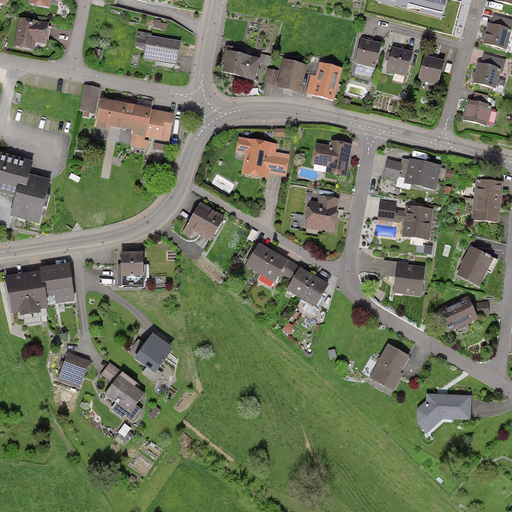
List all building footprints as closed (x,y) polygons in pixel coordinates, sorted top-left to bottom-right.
[(511,19),(494,15),(491,23),(488,23),(483,43),(507,49),(509,41),(511,29),(511,19)] [(49,23),(19,17),(14,45),(34,49),(36,42),(45,44),(46,39),(48,26),(49,23)] [(163,23),(154,21),(153,27),(161,29),(166,30),(167,23),(163,22),(163,23)] [(135,45),(145,49),(143,59),(177,65),(181,41),(151,36),(152,33),(138,31),(135,45)] [(382,43),(361,37),(354,63),(357,64),(373,68),(375,68),(382,43)] [(228,49),(237,52),(238,48),(226,45),(222,59),(225,60),(228,49)] [(413,51),(393,46),(386,71),(407,76),(413,51)] [(237,52),(228,49),(225,60),(222,71),(255,80),(260,62),(261,58),(260,58),(237,52)] [(261,53),(260,58),(261,58),(260,62),(268,64),(271,56),(261,53)] [(445,60),(424,54),(418,78),(439,84),(445,60)] [(506,60),(484,54),(481,63),(500,67),(499,69),(502,69),(504,70),(506,60)] [(283,58),(276,86),(300,93),(307,64),(283,58)] [(306,93),(334,100),(343,68),(320,62),(319,63),(316,75),(311,74),(306,93)] [(316,75),(319,63),(314,62),(310,74),(311,74),(316,75)] [(481,63),(478,62),(473,82),(494,88),(496,88),(498,78),(499,79),(502,69),(499,69),(500,67),(481,63)] [(371,76),(373,68),(357,64),(355,72),(371,76)] [(268,68),(264,83),(275,86),(279,71),(268,68)] [(499,79),(498,78),(496,88),(494,88),(493,90),(502,92),(505,80),(499,79)] [(85,84),(79,111),(95,114),(100,87),(85,84)] [(475,92),(473,100),(487,103),(489,95),(475,92)] [(110,126),(122,128),(127,103),(101,98),(96,126),(110,129),(110,126)] [(352,100),(342,98),(341,103),(350,106),(352,100)] [(473,100),(468,99),(463,120),(487,126),(492,105),(487,103),(473,100)] [(152,107),(127,103),(122,128),(133,130),(132,134),(146,137),(152,109),(152,107)] [(174,113),(152,109),(146,137),(169,141),(174,113)] [(287,128),(276,128),(276,136),(287,137),(287,128)] [(146,137),(132,134),(130,146),(147,149),(149,140),(145,139),(146,137)] [(245,154),(242,173),(268,178),(269,173),(286,176),(290,154),(276,152),(277,144),(238,136),(236,152),(245,154)] [(330,146),(316,143),(312,164),(327,166),(326,172),(346,176),(352,144),(331,140),(330,146)] [(168,145),(154,142),(153,148),(166,151),(168,145)] [(19,183),(27,185),(30,173),(33,161),(0,151),(0,192),(15,196),(19,183)] [(409,160),(402,158),(401,162),(402,162),(399,177),(405,178),(404,183),(411,185),(436,190),(439,178),(441,167),(442,165),(410,158),(409,160)] [(401,162),(387,159),(384,175),(398,179),(399,179),(399,177),(402,162),(401,162)] [(51,179),(30,173),(27,185),(19,183),(15,196),(10,215),(39,224),(44,206),(47,195),(51,179)] [(410,190),(411,185),(404,183),(405,178),(399,177),(399,179),(398,179),(396,186),(410,190)] [(476,178),(474,198),(501,201),(503,182),(476,178)] [(320,229),(333,231),(335,219),(336,213),(339,199),(320,195),(318,202),(311,201),(310,207),(307,220),(306,228),(319,230),(320,229)] [(499,223),(501,201),(474,198),(472,220),(499,223)] [(380,201),(378,219),(394,221),(394,220),(396,209),(397,203),(380,201)] [(225,216),(200,202),(183,232),(190,236),(194,231),(211,241),(214,236),(222,222),(225,216)] [(429,240),(434,209),(406,205),(405,211),(396,209),(394,220),(404,222),(402,236),(429,240)] [(224,223),(222,222),(214,236),(216,237),(224,223)] [(246,265),(261,273),(274,251),(259,242),(246,265)] [(472,246),(457,275),(479,286),(487,271),(494,258),(472,246)] [(143,251),(121,252),(121,264),(122,286),(122,287),(144,287),(143,251)] [(288,259),(274,251),(261,273),(275,282),(280,273),(288,259)] [(490,273),(498,259),(494,258),(487,271),(490,273)] [(280,273),(292,280),(300,266),(288,259),(280,273)] [(382,275),(395,277),(397,261),(384,260),(382,275)] [(408,263),(397,261),(395,277),(394,293),(421,296),(425,267),(408,264),(408,263)] [(40,270),(5,275),(11,313),(20,312),(20,315),(41,312),(41,309),(48,308),(48,305),(75,301),(69,262),(40,267),(40,270)] [(287,289),(301,298),(315,275),(300,266),(292,280),(287,289)] [(329,284),(315,275),(301,298),(315,307),(329,284)] [(479,318),(476,311),(471,301),(468,295),(437,309),(448,332),(457,328),(468,323),(479,318)] [(488,301),(471,301),(476,311),(488,311),(488,301)] [(295,326),(288,322),(283,329),(290,334),(295,326)] [(144,344),(136,356),(134,358),(155,373),(174,347),(153,332),(144,344)] [(130,352),(136,356),(144,344),(138,340),(130,352)] [(388,344),(370,378),(394,391),(403,374),(402,374),(400,372),(409,358),(410,356),(388,344)] [(89,365),(90,360),(68,352),(64,362),(62,367),(58,380),(79,388),(85,373),(87,373),(90,365),(89,365)] [(411,359),(409,358),(400,372),(402,374),(411,359)] [(120,375),(123,371),(110,362),(101,374),(113,383),(119,374),(120,375)] [(123,371),(120,375),(135,385),(137,382),(123,371)] [(120,375),(119,374),(113,383),(105,394),(116,402),(111,408),(123,417),(126,414),(134,421),(143,410),(136,405),(145,393),(135,385),(120,375)] [(427,400),(417,408),(417,422),(427,433),(443,419),(471,419),(472,395),(426,393),(427,400)] [(156,406),(150,414),(154,418),(160,410),(156,406)] [(131,428),(125,423),(118,432),(125,437),(127,434),(129,431),(131,428)]
